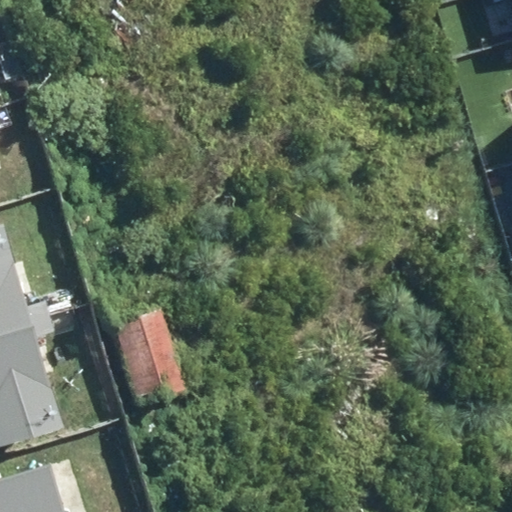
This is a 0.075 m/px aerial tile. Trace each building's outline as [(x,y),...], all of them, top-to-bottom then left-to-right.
[(262,213),(192,0),(72,0),(153,248),(262,213)] [(192,0),(262,213),(268,232),(383,195),(320,0),(192,0)] [(455,132),(472,126),(430,0),(320,0),(383,195),(393,224),(476,197),(455,132)] [(511,0),(487,0),(502,51),(511,48),(511,0)] [(0,243),(0,450),(50,438),(0,243)] [(56,511),(43,464),(0,476),(0,511),(56,511)]
